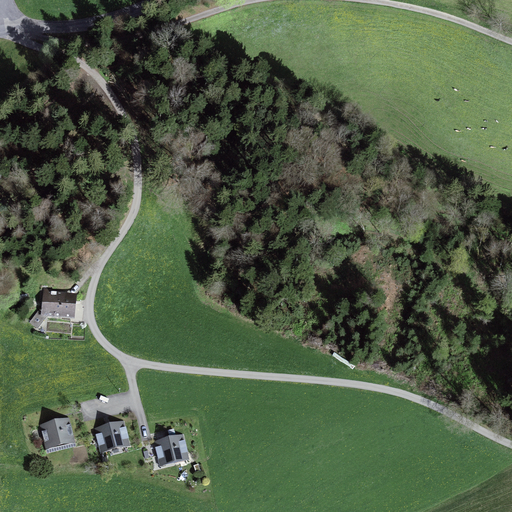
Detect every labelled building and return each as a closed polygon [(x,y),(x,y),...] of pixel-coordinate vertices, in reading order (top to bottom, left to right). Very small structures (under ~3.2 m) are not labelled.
[(73,316),(75,299),(52,297),(47,297),(46,310),(45,314),(51,314),(73,316)] [(45,314),(46,310),(41,310),(29,317),(34,325),(51,314),(45,314)] [(67,422),(44,428),(48,446),(72,440),(67,422)] [(126,443),(121,425),(99,431),(103,449),(126,443)] [(180,438),(157,443),(162,462),(185,457),(180,438)]
